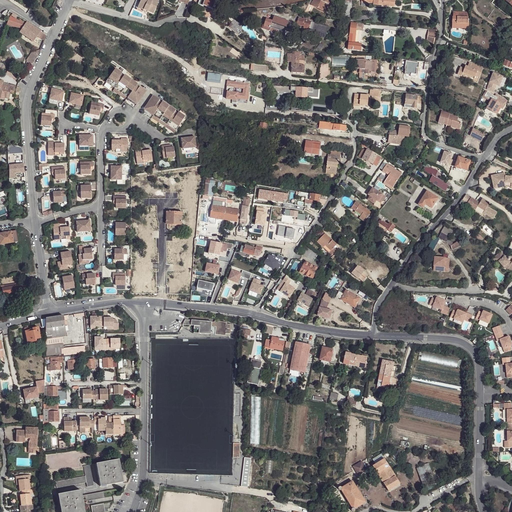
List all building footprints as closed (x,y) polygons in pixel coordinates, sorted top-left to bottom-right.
[(154,12),(160,0),(141,0),(139,7),(145,10),(145,9),(149,10),(154,12)] [(194,0),(192,5),(202,8),(204,5),(214,9),(215,10),(215,11),(218,12),(219,11),(220,11),(223,2),(217,0),(194,0)] [(326,1),(329,2),(329,0),(312,0),(312,1),(315,2),(314,5),(323,9),(326,1)] [(279,30),(285,32),(289,21),(274,17),(272,21),(270,27),(279,30)] [(303,19),(299,17),(297,24),(304,26),(303,28),(309,30),(309,29),(313,30),(315,23),(306,20),(303,19)] [(468,18),(457,17),(457,24),(463,24),(463,28),(468,29),(468,18)] [(270,27),(272,21),(266,19),(263,29),(269,31),(270,27)] [(27,22),(20,32),(34,41),(38,36),(44,40),(46,36),(46,35),(46,34),(42,32),(41,31),(37,29),(30,24),(27,22)] [(243,31),(232,22),(231,24),(229,26),(240,34),(243,31)] [(429,29),(426,44),(434,45),(437,30),(429,29)] [(354,43),(348,42),(347,49),(351,50),(360,51),(361,44),(357,44),(354,43)] [(288,53),(287,62),(292,62),(291,72),(302,73),(302,65),(298,64),(298,59),(298,56),(300,56),(300,55),(300,52),(293,51),(292,54),(288,53)] [(38,56),(31,52),(25,62),(31,65),(34,61),(37,58),(38,56)] [(365,69),(365,73),(365,74),(374,75),(376,60),(371,59),(371,62),(365,61),(365,60),(356,59),(355,68),(360,68),(365,69)] [(511,70),(511,66),(511,62),(505,60),(502,67),(511,70)] [(416,67),(418,68),(418,63),(405,61),(404,70),(405,70),(404,74),(409,75),(409,73),(415,74),(416,70),(416,67)] [(267,65),(263,65),(252,63),(250,63),(250,70),(266,72),(267,65)] [(461,67),(458,74),(462,76),(463,74),(464,71),(475,76),(476,75),(479,77),(483,68),(469,63),(467,67),(466,66),(464,68),(461,67)] [(14,78),(17,72),(9,67),(5,74),(14,78)] [(107,82),(115,88),(124,75),(122,73),(123,72),(116,67),(107,82)] [(494,73),(487,89),(494,92),(497,85),(500,86),(504,77),(494,73)] [(115,88),(122,92),(131,78),(125,74),(124,75),(115,88)] [(128,97),(137,84),(138,83),(131,78),(122,92),(128,97)] [(237,83),(228,82),(226,93),(228,93),(225,109),(236,110),(237,103),(248,105),(249,94),(251,94),(251,89),(250,89),(251,84),(245,83),(245,84),(242,84),(242,82),(237,82),(237,83)] [(296,91),(295,97),(305,98),(305,97),(309,98),(309,95),(320,97),(321,88),(305,86),(305,83),(291,82),(290,86),(272,84),(272,90),(279,91),(278,92),(283,92),(283,91),(290,92),(290,90),(296,91)] [(19,92),(19,89),(9,87),(0,84),(0,98),(3,99),(4,95),(16,97),(16,96),(19,96),(19,92)] [(128,97),(126,99),(125,101),(134,107),(147,90),(141,85),(140,86),(137,84),(128,97)] [(50,98),(62,101),(65,90),(52,87),(50,98)] [(369,96),(372,96),(380,97),(380,89),(370,88),(369,96)] [(84,94),(72,92),(69,102),(82,105),(84,94)] [(484,96),(491,101),(487,108),(496,114),(504,101),(497,98),(495,96),(487,92),(484,96)] [(354,94),(353,104),(359,105),(367,106),(368,96),(354,94)] [(419,97),(402,94),(401,107),(413,109),(414,104),(418,104),(419,97)] [(152,117),(154,115),(162,102),(160,101),(161,99),(154,95),(142,113),(151,119),(152,117)] [(92,101),(90,113),(99,115),(101,107),(104,108),(105,103),(92,101)] [(154,115),(161,119),(170,106),(163,101),(162,102),(154,115)] [(161,119),(167,124),(176,111),(177,110),(170,106),(161,119)] [(496,114),(487,108),(484,113),(494,118),(496,114)] [(43,111),(41,124),(51,125),(52,117),(55,118),(55,113),(43,111)] [(176,111),(167,124),(176,130),(186,116),(179,112),(178,113),(176,111)] [(449,114),(441,112),(438,123),(446,125),(446,127),(458,130),(460,123),(456,122),(457,118),(449,116),(449,114)] [(344,131),(345,126),(326,123),(325,128),(344,131)] [(409,127),(400,126),(399,126),(398,131),(398,135),(404,136),(408,137),(410,127),(409,127)] [(484,134),(473,128),(470,136),(482,141),(484,134)] [(398,135),(398,131),(389,130),(388,139),(390,140),(389,143),(401,145),(402,145),(403,144),(404,136),(398,135)] [(93,134),(80,134),(80,145),(93,145),(93,134)] [(183,149),(197,147),(195,136),(181,138),(183,149)] [(122,147),(122,151),(128,151),(128,138),(122,138),(122,139),(112,139),(112,148),(116,149),(116,147),(122,147)] [(55,151),(60,152),(64,152),(64,142),(55,142),(55,140),(49,140),(48,154),(55,154),(55,151)] [(318,155),(320,142),(306,141),(305,154),(318,155)] [(22,153),(22,148),(8,144),(8,154),(22,153)] [(166,147),(165,145),(162,145),(164,159),(176,157),(174,146),(171,146),(166,147)] [(143,159),(149,159),(153,158),(152,149),(142,150),(142,149),(136,149),(138,163),(144,163),(143,159)] [(376,166),(380,157),(366,150),(362,159),(376,166)] [(448,166),(448,165),(450,159),(452,154),(444,152),(440,163),(448,166)] [(336,172),(336,167),(337,161),(338,162),(339,157),(327,155),(325,170),(336,172)] [(469,162),(458,157),(456,161),(454,167),(459,169),(460,168),(466,170),(469,162)] [(81,161),(81,173),(90,173),(90,166),(93,166),(93,161),(81,161)] [(24,172),(23,164),(17,165),(9,166),(9,177),(9,179),(13,179),(15,179),(15,174),(24,172)] [(384,181),(392,187),(401,174),(387,164),(382,171),(385,173),(386,172),(389,174),(388,175),(384,181)] [(64,165),(52,166),(52,171),(55,171),(55,178),(65,177),(64,165)] [(111,165),(111,179),(122,179),(122,165),(111,165)] [(426,173),(431,176),(429,180),(432,183),(432,184),(435,186),(438,184),(440,186),(438,188),(439,187),(445,191),(447,186),(439,181),(440,180),(435,177),(437,171),(427,168),(427,169),(427,170),(426,173)] [(492,175),(495,189),(506,187),(511,188),(511,189),(511,188),(511,176),(507,176),(506,173),(492,175)] [(207,179),(205,195),(213,195),(215,179),(207,179)] [(81,184),(81,197),(91,197),(91,184),(81,184)] [(385,196),(373,188),(370,191),(372,193),(370,196),(368,199),(374,204),(377,200),(381,203),(385,196)] [(53,190),(54,202),(63,201),(63,195),(65,195),(65,190),(53,190)] [(286,195),(256,190),(255,199),(259,200),(259,198),(272,200),(272,202),(279,203),(280,200),(285,201),(286,195)] [(425,204),(431,208),(438,198),(426,191),(417,205),(422,208),(423,207),(425,204)] [(319,195),(310,194),(309,198),(305,197),(304,203),(318,205),(319,199),(319,195)] [(126,195),(114,195),(114,200),(116,200),(116,207),(126,207),(126,195)] [(465,195),(462,200),(468,203),(471,198),(465,195)] [(243,196),(241,206),(248,207),(249,197),(243,196)] [(471,198),(468,203),(467,205),(476,210),(478,207),(480,202),(471,198)] [(483,198),(480,202),(478,207),(485,210),(484,212),(494,218),(498,211),(488,205),(490,201),(483,198)] [(360,204),(355,210),(361,214),(359,217),(364,221),(371,212),(360,204)] [(223,219),(224,208),(211,205),(209,214),(217,215),(216,218),(223,219)] [(248,207),(241,206),(238,224),(245,225),(248,207)] [(263,208),(256,207),(255,210),(256,210),(254,224),(263,225),(265,211),(262,211),(263,208)] [(238,210),(224,208),(223,219),(228,220),(229,217),(236,218),(238,210)] [(182,215),(182,212),(167,212),(166,224),(181,225),(182,215)] [(77,231),(91,230),(90,218),(76,220),(77,231)] [(381,218),(374,227),(382,233),(386,228),(388,224),(381,218)] [(116,221),(116,234),(126,234),(126,222),(116,221)] [(391,232),(395,227),(389,222),(388,224),(386,228),(387,229),(391,232)] [(60,235),(65,235),(70,234),(69,225),(60,226),(59,224),(53,225),(54,239),(60,238),(60,235)] [(287,226),(279,225),(277,235),(285,236),(285,237),(293,238),(295,229),(287,227),(287,226)] [(444,226),(438,237),(440,238),(444,240),(447,242),(453,231),(444,226)] [(11,235),(11,232),(1,234),(0,233),(0,245),(13,243),(11,235)] [(317,241),(324,247),(324,246),(326,244),(332,249),(330,251),(333,254),(337,249),(334,246),(337,243),(325,233),(317,241)] [(440,238),(438,237),(435,236),(426,252),(431,255),(440,238)] [(220,251),(222,243),(211,241),(208,252),(219,255),(220,251)] [(226,252),(227,248),(231,248),(232,245),(222,243),(220,251),(223,252),(223,251),(226,252)] [(450,246),(454,253),(462,249),(458,243),(450,246)] [(240,250),(239,253),(243,254),(244,252),(257,256),(259,256),(260,255),(262,248),(256,246),(255,248),(245,245),(245,247),(241,246),(240,250)] [(91,247),(79,248),(80,253),(82,253),(83,259),(88,258),(92,258),(91,247)] [(127,248),(115,248),(115,259),(127,259),(127,248)] [(308,248),(304,255),(313,260),(317,254),(308,248)] [(62,261),(63,264),(67,263),(72,263),(70,250),(61,251),(62,261)] [(281,257),(271,251),(266,259),(276,265),(275,267),(278,269),(283,261),(280,259),(281,257)] [(510,262),(501,252),(493,259),(497,264),(499,262),(504,267),(508,270),(509,269),(510,267),(511,268),(511,262),(511,263),(510,262)] [(83,259),(82,253),(80,253),(78,253),(79,264),(89,263),(88,258),(83,259)] [(450,257),(435,255),(434,265),(437,267),(446,268),(449,266),(450,257)] [(63,264),(62,261),(57,262),(58,271),(68,269),(67,263),(63,264)] [(317,268),(305,261),(302,267),(299,266),(297,270),(300,271),(299,272),(311,279),(317,268)] [(207,264),(206,272),(218,275),(220,265),(213,264),(213,265),(207,264)] [(360,278),(364,281),(368,276),(364,273),(365,271),(359,265),(353,273),(359,279),(360,278)] [(251,274),(243,271),(242,274),(233,271),(229,280),(239,284),(241,278),(249,281),(251,274)] [(94,272),(82,273),(82,278),(85,278),(86,284),(95,283),(94,272)] [(125,285),(125,272),(113,272),(113,277),(116,277),(115,284),(125,285)] [(62,275),(64,288),(74,287),(72,274),(62,275)] [(261,280),(254,277),(249,291),(260,295),(263,286),(259,285),(261,280)] [(282,288),(280,291),(288,297),(294,289),(287,285),(290,281),(285,277),(279,286),(282,288)] [(198,280),(197,289),(212,292),(214,284),(198,280)] [(11,287),(2,288),(4,294),(24,291),(23,284),(11,287)] [(307,288),(305,292),(309,294),(308,296),(304,294),(300,292),(297,300),(307,305),(314,292),(307,288)] [(343,294),(341,299),(340,299),(354,307),(359,298),(346,290),(343,294)] [(327,302),(331,296),(326,293),(323,299),(327,302)] [(446,301),(437,297),(436,299),(432,298),(429,305),(442,310),(441,313),(447,315),(450,308),(444,306),(446,301)] [(328,304),(321,300),(318,316),(330,319),(332,311),(327,310),(328,304)] [(453,310),(450,317),(463,323),(464,320),(470,322),(473,315),(467,313),(467,314),(458,310),(457,312),(453,310)] [(479,311),(476,318),(489,324),(492,315),(483,311),(483,313),(479,311)] [(64,316),(46,319),(45,327),(45,339),(53,338),(62,337),(66,336),(64,319),(64,316)] [(113,327),(113,330),(118,330),(118,323),(117,323),(117,321),(115,319),(113,319),(113,318),(104,317),(104,316),(100,316),(100,317),(97,317),(97,316),(90,316),(91,326),(95,327),(104,327),(107,327),(113,327)] [(211,320),(185,318),(183,323),(194,324),(193,331),(210,333),(211,320)] [(226,322),(214,321),(214,326),(215,326),(214,334),(225,335),(225,333),(230,334),(230,328),(231,328),(232,324),(226,324),(226,322)] [(494,327),(496,334),(503,331),(501,325),(494,327)] [(28,343),(36,341),(36,339),(40,338),(38,327),(36,326),(33,327),(32,328),(32,329),(31,329),(31,330),(25,331),(28,343)] [(503,331),(496,334),(499,340),(502,339),(506,352),(511,349),(511,339),(511,335),(506,337),(503,331)] [(45,349),(45,356),(48,356),(62,354),(61,348),(63,348),(62,337),(53,338),(45,339),(45,349)] [(103,341),(103,339),(103,337),(94,337),(95,350),(110,350),(110,348),(120,348),(120,339),(110,339),(110,342),(107,342),(106,341),(103,341)] [(273,337),(272,341),(267,339),(266,347),(283,351),(286,339),(273,337)] [(290,371),(300,373),(305,374),(311,346),(296,343),(290,371)] [(61,348),(62,354),(64,354),(64,355),(85,352),(85,345),(63,348),(61,348)] [(334,351),(323,349),(320,361),(331,364),(334,351)] [(355,367),(357,355),(351,354),(351,355),(346,354),(344,365),(355,367)] [(363,357),(357,355),(355,367),(366,370),(366,366),(368,359),(363,357)] [(77,360),(81,359),(81,356),(75,356),(75,357),(71,357),(71,356),(65,357),(65,360),(68,360),(68,369),(77,369),(77,360)] [(50,366),(51,370),(59,370),(59,362),(59,361),(58,360),(58,357),(50,358),(50,366)] [(510,357),(502,358),(503,365),(506,364),(507,378),(511,377),(511,363),(510,364),(510,357)] [(106,358),(103,359),(103,368),(112,367),(112,358),(106,358)] [(86,362),(86,369),(95,368),(94,359),(86,359),(86,362)] [(249,367),(251,368),(247,383),(259,386),(262,370),(260,370),(262,362),(251,360),(249,367)] [(394,364),(383,362),(378,388),(389,390),(390,385),(391,385),(398,386),(399,380),(394,380),(392,379),(393,373),(392,372),(393,368),(394,364)] [(38,393),(44,392),(44,386),(44,380),(36,381),(37,388),(23,390),(25,400),(39,397),(38,393)] [(59,388),(59,386),(49,386),(48,386),(48,396),(57,396),(57,392),(57,390),(57,388),(59,388)] [(123,388),(123,386),(113,386),(113,387),(113,395),(123,394),(123,388)] [(59,392),(57,392),(57,396),(59,396),(59,399),(66,399),(66,390),(59,390),(59,392)] [(95,401),(98,401),(98,390),(94,390),(94,391),(91,391),(91,390),(82,390),(82,399),(94,399),(95,401)] [(98,390),(98,401),(107,400),(108,390),(98,390)] [(339,395),(331,394),(330,400),(337,402),(339,395)] [(347,402),(346,409),(355,411),(356,406),(347,402)] [(53,412),(48,412),(48,422),(58,421),(58,412),(53,412)] [(76,421),(71,421),(69,421),(69,419),(69,417),(64,417),(64,431),(69,431),(76,431),(76,421)] [(94,424),(94,420),(89,420),(89,417),(79,417),(79,427),(85,427),(89,427),(89,428),(94,428),(94,425),(94,424)] [(98,417),(94,417),(94,420),(94,424),(97,424),(98,431),(105,430),(105,423),(105,421),(105,418),(100,418),(100,419),(98,419),(98,418),(98,417)] [(28,447),(37,448),(37,428),(25,428),(25,431),(16,430),(16,442),(25,442),(28,442),(28,447)] [(500,461),(511,461),(511,452),(500,452),(500,461)] [(373,461),(375,465),(384,461),(381,456),(373,461)] [(119,460),(96,464),(100,487),(123,482),(119,460)] [(384,461),(375,465),(373,467),(388,492),(400,484),(396,478),(393,472),(388,464),(385,460),(384,461)] [(355,470),(356,473),(370,465),(368,462),(355,470)] [(432,479),(428,464),(417,466),(421,482),(432,479)] [(83,466),(85,477),(86,483),(87,487),(94,486),(90,465),(83,466)] [(370,465),(356,473),(361,481),(364,479),(363,477),(369,473),(369,470),(372,468),(370,465)] [(369,473),(363,477),(364,479),(375,473),(372,468),(369,470),(369,473)] [(20,494),(21,505),(20,505),(20,510),(22,510),(21,511),(33,511),(32,504),(31,504),(30,494),(34,493),(33,489),(30,490),(29,479),(30,479),(30,475),(16,476),(16,480),(18,480),(19,485),(19,490),(22,490),(22,494),(20,494)] [(57,488),(86,483),(85,477),(56,482),(57,488)] [(355,511),(355,509),(365,503),(353,482),(342,488),(341,488),(340,488),(339,488),(339,489),(339,490),(340,491),(341,491),(352,508),(352,509),(351,510),(352,511),(353,511),(354,511),(355,511)] [(58,494),(61,511),(84,511),(83,503),(82,496),(81,490),(58,494)] [(104,492),(82,496),(83,503),(86,503),(86,502),(105,498),(104,492)]
